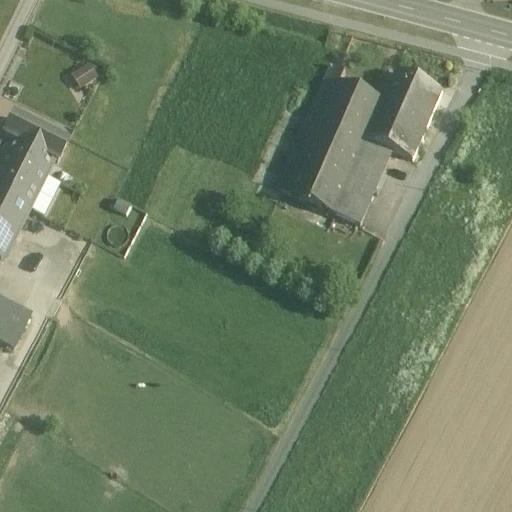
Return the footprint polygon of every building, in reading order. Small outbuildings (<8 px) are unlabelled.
[(88,67),(71,78),(79,91),(96,81),(88,67)] [(328,68),(300,132),(317,139),(341,84),(345,75),(328,68)] [(396,75),(385,103),(369,144),(393,154),(412,162),(441,94),(396,75)] [(341,84),(317,139),(362,159),(369,144),(385,103),(341,84)] [(66,147),(12,120),(3,139),(11,143),(53,165),(56,166),(66,147)] [(317,139),(300,132),(273,192),(335,219),(362,159),(317,139)] [(53,165),(11,143),(2,160),(0,159),(0,216),(22,228),(53,165)] [(393,154),(369,144),(362,159),(335,219),(359,230),(393,154)] [(22,228),(0,216),(0,261),(4,264),(22,228)] [(28,320),(0,306),(0,345),(12,351),(28,320)]
